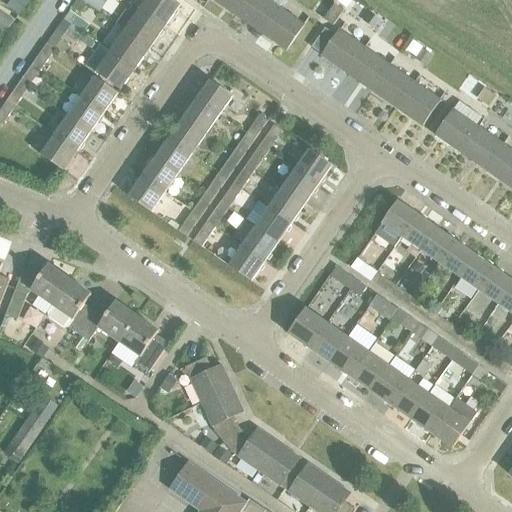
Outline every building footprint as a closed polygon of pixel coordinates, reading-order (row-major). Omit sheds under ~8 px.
[(77,0),(72,8),(80,14),(87,4),(81,0),(77,0)] [(82,0),(99,12),(107,0),(82,0)] [(132,0),(130,2),(134,5),(165,27),(181,6),(172,0),(132,0)] [(212,0),(237,17),(248,0),(212,0)] [(248,0),(237,17),(261,34),(279,8),(268,0),(248,0)] [(324,19),(333,26),(345,10),(339,6),(340,4),(337,1),(324,19)] [(165,27),(134,5),(128,12),(129,16),(134,19),(126,31),(151,48),(165,27)] [(279,8),(261,34),(287,51),(309,18),(306,16),(301,23),(279,8)] [(65,19),(84,33),(90,25),(71,11),(65,19)] [(57,29),(65,35),(72,25),(64,20),(57,29)] [(322,56),(348,74),(365,48),(340,30),(322,56)] [(126,31),(111,52),(136,69),(151,48),(126,31)] [(34,63),(42,69),(55,49),(47,44),(34,63)] [(136,69),(111,52),(110,53),(100,46),(87,65),(97,72),(96,73),(121,91),(136,69)] [(365,48),(348,74),(372,91),(390,65),(365,48)] [(29,88),(42,69),(34,63),(21,82),(29,88)] [(372,91),(397,109),(415,83),(390,65),(372,91)] [(96,78),(82,97),(105,113),(118,94),(96,78)] [(211,81),(197,100),(219,116),(233,97),(211,81)] [(29,88),(21,82),(7,102),(15,108),(29,88)] [(415,83),(397,109),(422,126),(440,100),(415,83)] [(477,99),(489,108),(497,97),(485,88),(477,99)] [(82,97),(69,116),(91,132),(105,113),(82,97)] [(197,100),(183,120),(206,135),(219,116),(197,100)] [(15,108),(7,102),(0,111),(0,126),(1,127),(15,108)] [(436,136),(461,153),(479,127),(454,110),(436,136)] [(246,135),(254,141),(268,121),(260,115),(246,135)] [(69,116),(55,135),(78,151),(91,132),(69,116)] [(183,120),(170,139),(192,155),(206,135),(183,120)] [(275,125),(261,145),(269,150),(283,131),(275,125)] [(461,153),(486,171),(504,144),(479,127),(461,153)] [(78,151),(55,135),(41,155),(64,171),(78,151)] [(241,160),(254,141),(246,135),(233,154),(241,160)] [(170,139),(156,158),(179,174),(192,155),(170,139)] [(486,171),(511,188),(511,186),(511,150),(504,144),(486,171)] [(256,169),(269,150),(261,145),(248,164),(256,169)] [(310,150),(296,169),(319,185),(333,166),(310,150)] [(241,160),(233,154),(220,173),(228,179),(241,160)] [(156,158),(143,177),(166,193),(179,174),(156,158)] [(248,164),(234,183),(242,189),(256,169),(248,164)] [(296,169),(283,188),(305,205),(319,185),(296,169)] [(228,179),(220,173),(206,192),(214,198),(228,179)] [(166,193),(143,177),(129,197),(152,213),(166,193)] [(234,183),(221,203),(229,208),(242,189),(234,183)] [(283,188),(269,207),(292,224),(305,205),(283,188)] [(214,198),(206,192),(193,211),(201,217),(214,198)] [(246,220),(256,227),(279,243),(292,224),(269,207),(259,201),(246,220)] [(382,224),(402,238),(418,215),(398,201),(382,224)] [(221,203),(207,222),(216,227),(229,208),(221,203)] [(201,217),(193,211),(179,231),(187,237),(201,217)] [(402,238),(421,251),(437,228),(418,215),(402,238)] [(207,222),(194,242),(202,247),(216,227),(207,222)] [(256,227),(242,246),(265,262),(279,243),(256,227)] [(421,251),(440,264),(457,241),(437,228),(421,251)] [(440,264),(460,278),(476,255),(457,241),(440,264)] [(265,262),(242,246),(229,266),(251,282),(265,262)] [(460,278),(479,291),(495,268),(476,255),(460,278)] [(371,281),(377,273),(357,259),(352,267),(371,281)] [(0,263),(0,304),(10,280),(0,275),(0,269),(2,264),(0,263)] [(36,273),(30,290),(39,296),(34,303),(47,312),(52,306),(70,280),(49,265),(45,272),(38,269),(36,273)] [(479,291),(498,304),(511,284),(511,279),(495,268),(479,291)] [(377,273),(371,281),(391,295),(397,286),(377,273)] [(351,290),(357,281),(347,274),(341,283),(351,290)] [(52,306),(47,312),(48,317),(64,328),(69,328),(79,335),(95,312),(85,305),(92,295),(70,280),(52,306)] [(357,281),(351,290),(361,297),(367,288),(357,281)] [(511,284),(498,304),(511,314),(511,284)] [(397,286),(391,295),(410,308),(416,300),(397,286)] [(16,289),(6,316),(18,320),(28,294),(16,289)] [(416,300),(410,308),(430,321),(435,313),(416,300)] [(99,328),(120,343),(138,317),(116,302),(104,319),(95,312),(79,335),(89,342),(99,328)] [(392,318),(398,309),(388,302),(382,311),(392,318)] [(289,335),(310,349),(328,324),(307,309),(289,335)] [(398,309),(392,318),(401,325),(408,316),(398,309)] [(435,313),(430,321),(449,335),(454,326),(435,313)] [(147,372),(154,362),(160,366),(169,354),(162,349),(152,342),(159,332),(138,317),(120,343),(141,357),(136,365),(147,372)] [(310,349),(330,363),(348,338),(328,324),(310,349)] [(449,335),(468,348),(474,340),(454,326),(449,335)] [(433,346),(439,337),(429,331),(423,340),(433,346)] [(448,344),(439,337),(433,346),(442,353),(448,344)] [(330,363),(351,378),(369,352),(348,338),(330,363)] [(38,340),(31,350),(42,358),(49,349),(38,340)] [(474,340),(468,348),(487,361),(493,353),(474,340)] [(351,378),(371,392),(389,366),(369,352),(351,378)] [(459,352),(453,360),(463,368),(473,375),(479,366),(470,359),(459,352)] [(511,366),(493,353),(487,361),(507,375),(511,367),(511,366)] [(202,404),(233,389),(222,365),(212,370),(207,358),(185,368),(202,404)] [(371,392),(392,406),(409,380),(389,366),(371,392)] [(479,366),(473,375),(483,381),(489,372),(479,366)] [(392,406),(412,420),(430,394),(409,380),(392,406)] [(412,420),(432,434),(456,400),(436,385),(430,394),(412,420)] [(135,387),(123,389),(125,401),(137,399),(135,387)] [(233,389),(202,404),(215,431),(225,443),(241,429),(235,423),(237,422),(235,417),(245,413),(233,389)] [(44,397),(8,448),(23,458),(58,407),(44,397)] [(456,400),(432,434),(453,449),(478,413),(457,399),(456,400)] [(16,400),(11,407),(22,414),(27,407),(16,400)] [(237,456),(260,472),(279,444),(258,429),(253,437),(248,434),(246,436),(241,429),(225,443),(237,456)] [(279,444),(260,472),(285,490),(298,471),(294,467),(301,458),(279,444)] [(241,511),(247,504),(188,463),(170,490),(201,511),(200,511),(241,511)] [(285,490),(311,508),(331,479),(310,465),(303,474),(298,471),(285,490)] [(331,479),(311,508),(316,511),(355,511),(356,511),(345,503),(352,494),(331,479)]
